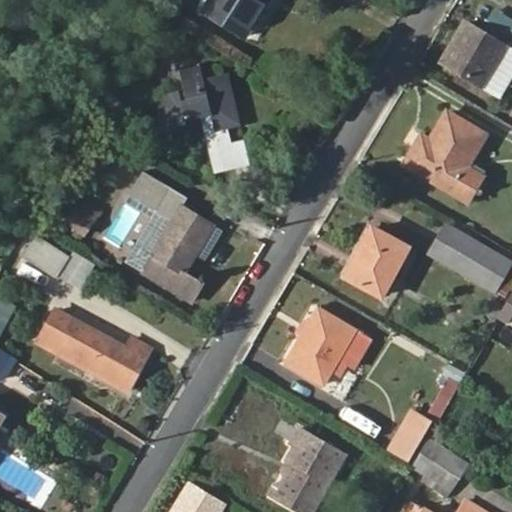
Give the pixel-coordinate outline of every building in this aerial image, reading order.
[(252,8),(262,13),(269,0),(211,0),(203,14),(246,39),(257,21),(247,15),(252,8)] [(257,21),(262,13),(252,8),(247,15),(257,21)] [(505,47),(467,24),(443,63),(481,86),(505,47)] [(197,69),(177,74),(185,104),(180,105),(178,97),(169,99),(162,110),(161,125),(166,139),(173,143),(182,129),(187,131),(190,126),(189,121),(205,117),(212,115),(219,142),(228,140),(226,131),(239,127),(226,78),(206,83),(208,94),(204,95),(197,69)] [(219,165),(247,158),(239,127),(226,131),(228,140),(219,142),(212,115),(205,117),(219,165)] [(427,152),(418,146),(406,167),(452,193),(486,137),(448,115),(432,143),(427,152)] [(422,139),(418,146),(427,152),(432,143),(422,139)] [(189,198),(145,172),(130,198),(173,223),(143,273),(193,304),(204,286),(186,276),(214,228),(182,209),(189,198)] [(130,198),(126,204),(153,220),(127,264),(143,273),(173,223),(130,198)] [(105,210),(89,199),(81,209),(97,221),(105,210)] [(81,209),(69,226),(85,237),(97,221),(81,209)] [(428,254),(496,294),(511,266),(511,265),(444,226),(428,254)] [(373,229),(346,276),(381,296),(409,249),(373,229)] [(21,258),(57,281),(71,260),(35,237),(21,258)] [(0,341),(19,305),(0,294),(0,341)] [(321,311),(288,364),(326,386),(357,333),(321,311)] [(130,391),(151,348),(132,339),(127,349),(77,323),(60,354),(130,391)] [(0,376),(10,383),(21,367),(0,353),(0,376)] [(416,412),(402,435),(398,433),(390,447),(411,459),(433,422),(416,412)] [(313,511),(345,457),(299,430),(290,444),(294,447),(286,462),(296,467),(293,472),(288,473),(274,499),(296,511),(313,511)] [(428,437),(409,469),(448,493),(467,460),(428,437)] [(4,451),(0,457),(0,487),(42,511),(58,484),(4,451)] [(188,483),(171,511),(220,511),(225,504),(188,483)] [(487,511),(468,500),(460,511),(438,511),(429,506),(426,511),(425,511),(487,511)] [(425,511),(426,511),(410,502),(404,511),(425,511)]
